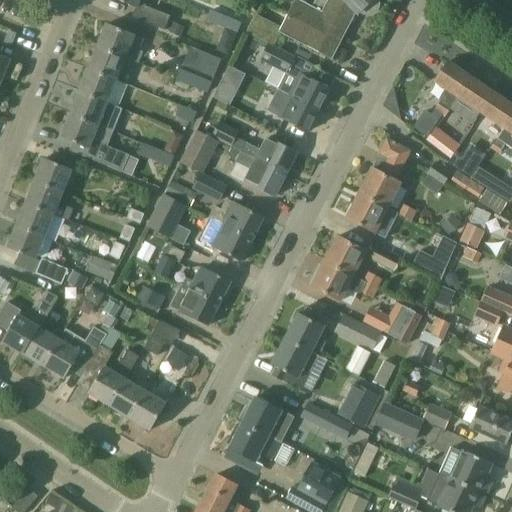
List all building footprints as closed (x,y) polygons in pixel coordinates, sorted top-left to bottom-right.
[(115,0),(137,8),(133,18),(166,31),(171,17),(144,6),(146,2),(142,0),(115,0)] [(360,14),(361,15),(364,16),(367,17),(371,16),(375,15),(378,12),(380,9),(380,4),(379,0),(378,0),(316,0),(312,9),(295,1),(280,32),(333,59),(356,12),(359,15),(360,14)] [(206,21),(238,35),(242,23),(210,10),(206,21)] [(256,14),(247,32),(272,44),(281,26),(256,14)] [(96,48),(125,59),(136,63),(140,53),(137,52),(142,39),(105,25),(96,48)] [(272,66),(287,74),(289,69),(295,58),(268,44),(260,60),(272,66)] [(212,82),(213,79),(221,60),(191,47),(183,66),(182,66),(176,81),(208,94),(213,82),(212,82)] [(125,59),(96,48),(87,71),(116,82),(125,59)] [(0,82),(0,83),(10,60),(0,55),(0,82)] [(446,115),(452,105),(457,97),(471,76),(449,61),(434,82),(445,89),(439,99),(441,100),(436,108),(446,115)] [(229,65),(214,97),(231,105),(245,73),(229,65)] [(277,90),(318,111),(329,90),(313,81),(300,75),(289,69),(287,74),(285,73),(272,66),(264,83),(277,90)] [(107,105),(116,82),(87,71),(78,94),(107,105)] [(495,92),(471,76),(457,97),(481,113),(495,92)] [(267,111),(278,117),(308,132),(318,111),(277,90),(267,111)] [(511,116),(511,103),(495,92),(481,113),(503,129),(511,116)] [(69,116),(98,128),(112,133),(121,110),(107,105),(78,94),(69,116)] [(182,106),(177,115),(190,122),(195,113),(182,106)] [(429,138),(439,123),(422,112),(413,127),(429,138)] [(98,128),(69,116),(60,139),(89,150),(98,128)] [(511,116),(503,129),(498,136),(508,143),(506,145),(511,149),(511,116)] [(197,132),(180,164),(202,175),(218,143),(197,132)] [(508,143),(498,136),(491,148),(500,154),(506,145),(508,143)] [(267,139),(255,161),(285,176),(296,155),(267,139)] [(387,140),(372,169),(396,181),(410,152),(387,140)] [(138,155),(154,161),(158,150),(142,144),(138,155)] [(105,146),(101,155),(98,163),(122,173),(129,156),(105,146)] [(175,157),(158,150),(154,161),(170,168),(175,157)] [(457,151),(448,162),(471,177),(479,165),(463,155),(457,151)] [(274,197),(285,176),(255,161),(241,154),(235,166),(249,173),(245,182),(274,197)] [(34,182),(62,193),(71,171),(43,160),(34,182)] [(428,170),(443,180),(450,170),(435,160),(428,170)] [(400,183),(396,181),(372,169),(360,194),(388,208),(400,183)] [(196,191),(219,203),(226,188),(203,177),(196,191)] [(58,203),(62,193),(34,182),(25,204),(53,216),(66,221),(71,209),(58,203)] [(398,213),(388,208),(360,194),(347,219),(386,238),(398,213)] [(187,207),(164,196),(147,229),(170,240),(187,207)] [(210,219),(215,221),(252,240),(263,220),(226,201),(221,211),(215,207),(210,219)] [(16,226),(44,237),(53,216),(25,204),(16,226)] [(398,213),(413,221),(417,212),(402,204),(398,213)] [(475,207),(470,222),(485,227),(491,213),(475,207)] [(144,215),(131,210),(127,219),(140,224),(144,215)] [(241,263),(252,240),(215,221),(203,244),(241,263)] [(459,241),(477,248),(484,229),(467,222),(459,241)] [(44,237),(16,226),(7,249),(35,260),(44,237)] [(135,230),(125,226),(120,239),(130,243),(135,230)] [(325,262),(353,277),(366,252),(338,237),(325,262)] [(441,279),(456,244),(443,237),(432,258),(420,251),(413,265),(441,279)] [(125,247),(115,243),(110,256),(119,260),(125,247)] [(391,271),(399,257),(386,250),(378,246),(370,260),(391,271)] [(464,257),(476,263),(480,255),(467,250),(464,257)] [(99,277),(106,261),(93,257),(87,272),(99,277)] [(155,273),(168,279),(175,265),(163,258),(155,273)] [(118,266),(106,261),(99,277),(112,282),(118,266)] [(378,289),(364,282),(353,277),(325,262),(312,287),(340,302),(347,287),(358,293),(359,291),(373,298),(378,289)] [(43,277),(63,285),(68,272),(49,264),(43,277)] [(186,279),(183,286),(220,305),(230,284),(200,269),(194,282),(186,279)] [(368,273),(364,282),(378,289),(382,281),(368,273)] [(448,308),(455,291),(441,285),(434,301),(448,308)] [(220,305),(183,286),(182,286),(171,308),(209,327),(220,305)] [(481,302),(503,312),(511,315),(511,298),(487,287),(481,302)] [(34,313),(28,322),(18,316),(21,311),(7,302),(0,313),(0,326),(8,331),(2,342),(23,354),(39,329),(45,319),(54,305),(58,297),(46,290),(33,312),(34,313)] [(142,301),(160,310),(165,299),(147,290),(142,301)] [(407,344),(422,313),(396,300),(381,331),(407,344)] [(497,326),(503,312),(481,302),(475,316),(497,326)] [(298,314),(285,339),(318,356),(324,345),(324,339),(319,337),(324,327),(314,321),(318,313),(307,307),(302,316),(298,314)] [(336,333),(372,350),(380,332),(344,315),(336,333)] [(432,327),(444,333),(448,324),(436,319),(432,327)] [(49,335),(39,329),(23,354),(43,366),(64,332),(54,326),(49,335)] [(491,353),(504,359),(511,362),(511,329),(503,326),(491,353)] [(444,333),(432,327),(429,335),(441,340),(444,333)] [(80,353),(91,360),(100,345),(106,335),(95,329),(86,343),(76,337),(70,348),(59,341),(64,332),(43,366),(64,379),(80,353)] [(157,358),(165,344),(152,337),(144,351),(157,358)] [(318,356),(285,339),(272,365),(277,367),(272,376),(283,382),(288,373),(298,378),(303,368),(310,372),(318,356)] [(91,360),(104,368),(112,353),(100,345),(91,360)] [(361,374),(369,350),(355,345),(347,370),(361,374)] [(174,346),(165,361),(180,371),(189,356),(174,346)] [(114,374),(104,368),(88,394),(109,406),(125,380),(140,356),(128,349),(119,364),(120,365),(114,374)] [(511,395),(511,362),(504,359),(498,372),(503,375),(496,389),(511,395)] [(383,362),(374,382),(385,386),(393,366),(383,362)] [(109,406),(130,418),(145,392),(125,380),(109,406)] [(338,414),(364,427),(381,395),(354,382),(338,414)] [(255,396),(242,423),(280,443),(294,416),(271,405),(276,396),(265,390),(260,399),(255,396)] [(166,405),(145,392),(130,418),(150,431),(166,405)] [(376,425),(413,441),(422,421),(384,405),(376,425)] [(424,419),(443,428),(450,413),(430,405),(424,419)] [(468,429),(505,446),(511,430),(511,423),(477,408),(468,429)] [(329,413),(323,427),(345,438),(352,425),(329,413)] [(251,470),(255,462),(261,451),(273,457),(280,443),(242,423),(225,457),(251,470)] [(366,441),(354,472),(365,476),(369,465),(370,465),(377,445),(366,441)] [(489,464),(461,452),(451,447),(438,474),(449,479),(483,494),(489,482),(483,479),(489,464)] [(325,503),(340,475),(311,459),(296,487),(325,503)] [(224,511),(230,500),(237,485),(216,474),(203,500),(224,511)] [(483,494),(449,479),(438,474),(426,501),(449,511),(468,511),(471,505),(477,508),(483,494)] [(388,497),(413,509),(419,497),(393,485),(388,497)] [(20,511),(25,511),(38,497),(28,489),(14,506),(20,511)] [(361,511),(366,502),(347,494),(339,511),(361,511)] [(48,495),(43,504),(54,510),(59,501),(48,495)] [(203,500),(196,511),(223,511),(224,511),(203,500)] [(224,511),(226,511),(249,511),(250,510),(230,500),(224,511)]
